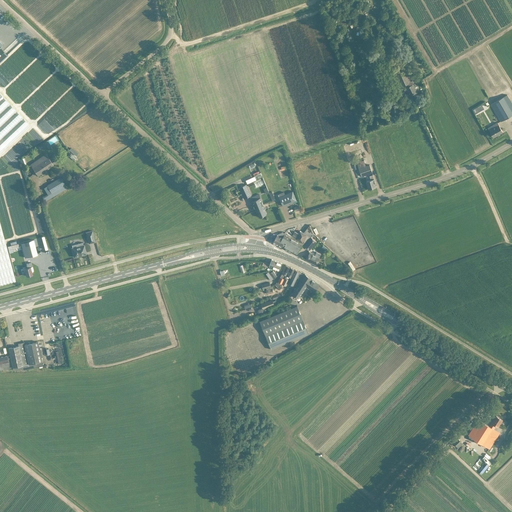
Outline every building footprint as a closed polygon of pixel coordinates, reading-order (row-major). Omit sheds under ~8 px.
[(404,58),(401,50),(397,52),(390,37),(376,43),(386,63),(397,58),(398,60),(404,58)] [(392,73),(397,83),(399,87),(405,84),(410,95),(417,92),(413,84),(416,83),(408,65),(392,73)] [(3,97),(0,99),(0,152),(30,125),(3,97)] [(491,104),(499,117),(501,121),(511,114),(511,111),(504,97),(491,104)] [(25,111),(36,122),(53,105),(48,101),(40,109),(33,103),(25,111)] [(397,105),(387,109),(388,113),(390,116),(392,115),(393,116),(402,112),(399,104),(397,105)] [(488,128),(491,133),(493,137),(503,132),(498,122),(488,128)] [(72,154),(70,152),(68,155),(75,160),(77,158),(72,154)] [(50,159),(48,157),(46,153),(30,164),(32,167),(38,176),(57,163),(54,159),(53,157),(50,159)] [(362,161),(357,162),(359,168),(362,176),(372,172),(370,165),(364,167),(362,161)] [(256,175),(258,188),(266,186),(264,174),(256,175)] [(367,181),(367,184),(369,189),(376,187),(375,183),(376,183),(374,178),(373,175),(370,176),(371,180),(367,181)] [(60,177),(47,185),(49,189),(54,196),(67,188),(60,177)] [(244,199),(249,196),(252,195),(247,184),(244,186),(239,188),(244,199)] [(284,192),(278,194),(279,197),(283,206),(297,200),(293,191),(285,194),(284,192)] [(259,194),(250,198),(252,201),(256,211),(257,210),(259,210),(258,206),(263,204),(263,202),(261,197),(259,194)] [(265,207),(263,204),(258,206),(259,210),(257,210),(259,217),(267,214),(264,207),(265,207)] [(0,221),(0,284),(16,281),(0,221)] [(277,235),(273,242),(282,247),(296,254),(300,248),(302,244),(303,245),(304,244),(310,236),(314,234),(311,228),(310,225),(304,233),(300,231),(299,233),(295,231),(292,236),(285,232),(283,232),(277,234),(277,235)] [(92,231),(86,232),(89,243),(95,242),(92,231)] [(305,244),(305,245),(310,249),(316,241),(312,237),(305,244)] [(73,248),(72,248),(74,257),(87,254),(84,244),(83,245),(83,242),(72,245),(73,248)] [(18,243),(8,246),(10,253),(13,252),(12,249),(19,247),(18,243)] [(24,246),(20,247),(24,260),(38,256),(35,243),(24,246)] [(316,265),(318,260),(321,254),(317,252),(316,255),(311,253),(310,252),(309,253),(308,255),(306,260),(316,265)] [(272,259),(270,264),(269,266),(279,270),(280,268),(282,263),(272,259)] [(27,268),(24,269),(26,276),(33,274),(32,270),(33,270),(32,266),(32,267),(31,262),(26,263),(27,268)] [(287,275),(291,267),(286,265),(284,269),(282,273),(278,282),(277,281),(275,285),(278,287),(277,288),(280,290),(281,289),(279,287),(284,280),(285,277),(287,275)] [(291,277),(295,269),(291,267),(287,275),(285,277),(284,280),(279,287),(281,289),(282,287),(281,286),(282,284),(287,286),(288,283),(289,283),(291,280),(291,277)] [(291,280),(289,283),(293,285),(296,279),(298,276),(300,271),(295,269),(291,277),(291,280)] [(305,274),(302,278),(292,293),(295,295),(294,296),(294,297),(295,297),(296,297),(297,296),(299,297),(306,286),(315,292),(317,288),(320,284),(311,279),(312,278),(305,274)] [(336,293),(317,300),(318,303),(313,305),(319,321),(343,313),(336,293)] [(272,299),(261,303),(263,309),(274,305),(272,299)] [(271,349),(309,334),(297,306),(260,321),(266,335),(271,349)] [(10,355),(13,367),(42,361),(39,346),(38,342),(25,344),(24,342),(18,343),(19,346),(9,348),(10,355)] [(0,369),(0,370),(13,367),(10,355),(0,357),(0,369)] [(501,404),(498,409),(505,414),(508,409),(501,404)] [(496,415),(490,426),(496,430),(498,431),(500,432),(502,429),(498,427),(503,420),(496,415)] [(476,423),(469,434),(490,448),(496,438),(492,436),(496,430),(490,426),(479,419),(476,423)] [(451,440),(459,448),(463,444),(456,436),(451,440)]
